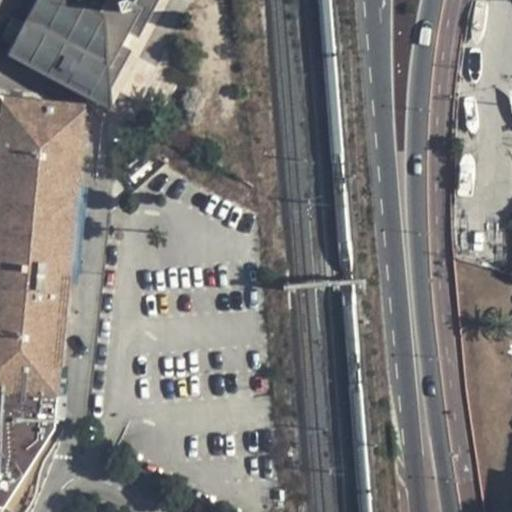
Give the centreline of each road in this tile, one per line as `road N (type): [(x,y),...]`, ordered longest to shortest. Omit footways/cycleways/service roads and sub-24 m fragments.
road 1 (primary): [(449,511),(418,238),(417,115),(433,0)]
road 2 (primary): [(377,0),(417,511)]
road 3 (unclassified): [(78,473),(104,152),(177,0)]
